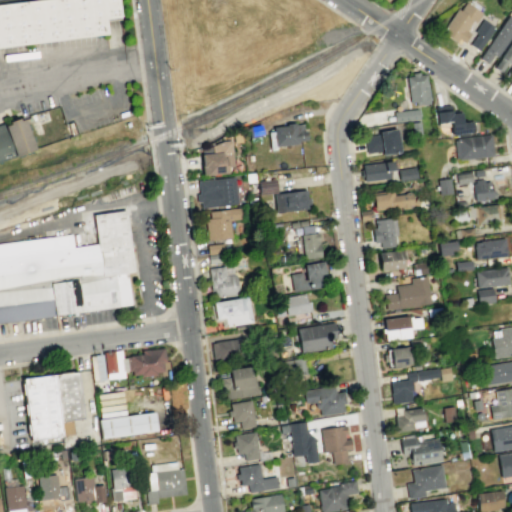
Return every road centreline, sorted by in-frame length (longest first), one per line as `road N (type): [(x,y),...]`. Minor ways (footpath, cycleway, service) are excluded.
road 1 (residential): [(382,511),(334,127),(423,0)]
road 2 (tertiary): [(209,511),(145,0)]
road 3 (residential): [(511,117),(343,0)]
road 4 (residential): [(186,330),(0,354)]
